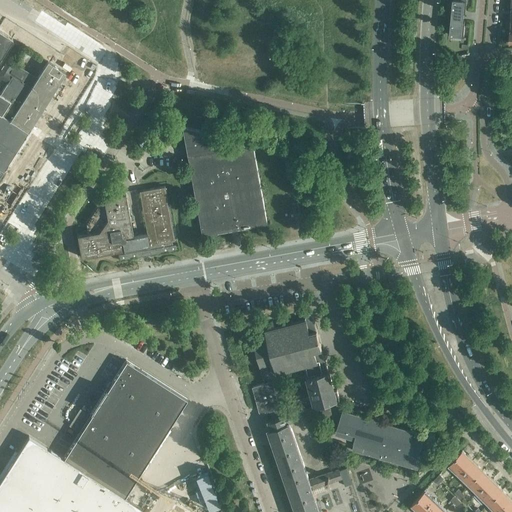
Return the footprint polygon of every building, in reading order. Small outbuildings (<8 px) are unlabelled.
[(451,11),(451,15),(464,16),(464,12),(466,12),(466,0),(451,0),(451,11)] [(464,36),(464,25),(465,21),(463,21),(464,16),(451,15),(451,19),(450,19),(449,35),(464,36)] [(0,109),(14,119),(13,120),(14,120),(13,122),(28,131),(44,142),(72,98),(42,78),(41,79),(38,78),(35,82),(29,78),(32,72),(0,51),(0,109)] [(0,167),(3,170),(8,163),(11,158),(20,144),(23,138),(28,131),(13,122),(10,120),(0,113),(0,167)] [(268,222),(254,144),(253,143),(242,140),(184,126),(203,234),(204,234),(267,223),(268,222)] [(0,167),(0,211),(20,180),(3,170),(0,167)] [(133,235),(125,193),(103,197),(86,222),(88,233),(77,235),(81,257),(132,248),(132,252),(127,253),(128,258),(137,257),(137,256),(151,253),(151,254),(179,249),(178,243),(172,244),(172,241),(175,240),(165,186),(139,190),(147,233),(133,235)] [(311,373),(312,376),(329,372),(326,359),(325,360),(319,337),(315,322),(313,316),(311,313),(306,314),(305,318),(306,320),(293,323),(293,321),(292,321),(292,323),(280,327),(279,325),(278,325),(279,327),(266,330),(265,328),(265,329),(268,340),(254,344),(260,367),(268,365),(271,376),(278,374),(278,372),(290,369),(290,371),(291,371),(291,369),(303,365),(304,367),(305,367),(304,365),(313,363),(316,372),(311,373)] [(126,360),(63,457),(125,496),(187,398),(126,360)] [(329,372),(312,376),(307,377),(311,391),(309,392),(311,397),(312,397),(315,407),(340,400),(337,390),(334,390),(329,372)] [(279,409),(272,381),(264,383),(252,387),(259,411),(259,412),(260,412),(260,413),(261,413),(262,413),(263,413),(267,412),(279,409)] [(329,416),(333,415),(329,403),(319,407),(326,427),(333,425),(329,416)] [(418,470),(427,439),(423,437),(424,435),(374,421),(375,419),(370,418),(370,419),(343,411),(336,435),(355,440),(352,450),(418,470)] [(320,511),(312,488),(339,479),(343,478),(340,469),(309,479),(292,428),(290,422),(294,421),(292,413),(270,420),(270,419),(269,419),(269,421),(267,421),(268,423),(269,422),(271,428),(269,429),(297,511),(320,511)] [(45,462),(52,450),(29,436),(8,469),(43,491),(56,469),(45,462)] [(56,469),(64,458),(52,450),(45,462),(56,469)] [(465,465),(471,459),(462,450),(450,464),(462,475),(468,468),(465,465)] [(117,511),(118,511),(127,498),(125,497),(64,458),(56,469),(43,491),(29,511),(89,511),(97,499),(117,511)] [(470,483),(483,470),(471,459),(465,465),(468,468),(462,475),(470,483)] [(0,511),(29,511),(43,491),(8,469),(0,480),(0,511)] [(494,481),(492,479),(483,470),(470,483),(478,491),(485,485),(488,487),(494,481)] [(489,502),(503,489),(494,481),(488,487),(485,485),(478,491),(489,502)] [(504,504),(511,498),(503,489),(489,502),(498,511),(502,511),(507,507),(504,504)] [(427,506),(434,500),(424,491),(412,504),(420,511),(427,511),(430,509),(427,506)] [(138,511),(142,507),(141,507),(127,498),(118,511),(117,511),(97,499),(89,511),(138,511)] [(511,511),(511,499),(511,498),(504,504),(507,507),(502,511),(511,511)] [(443,511),(445,511),(434,500),(427,506),(430,509),(427,511),(443,511)]
